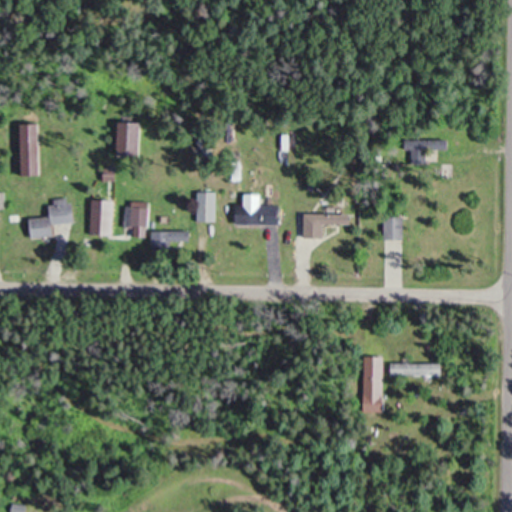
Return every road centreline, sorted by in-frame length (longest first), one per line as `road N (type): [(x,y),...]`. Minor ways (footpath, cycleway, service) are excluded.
road 1 (residential): [(511,294),(0,287)]
road 2 (tertiary): [(509,511),(511,294)]
